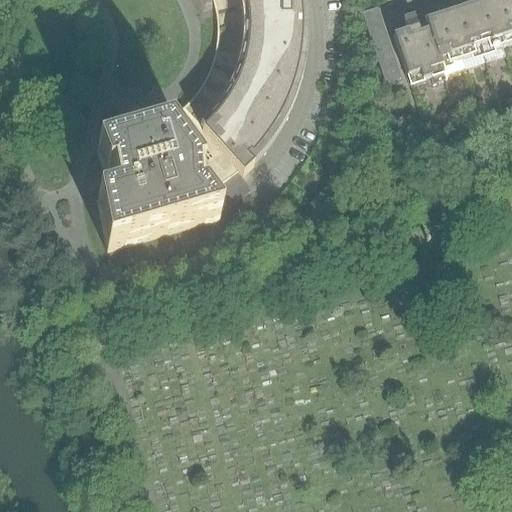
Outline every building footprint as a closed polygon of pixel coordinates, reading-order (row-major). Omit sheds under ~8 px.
[(282,111),(285,104),(288,97),(290,90),(293,83),(294,75),(296,68),(297,61),(298,53),(299,45),(299,38),(299,30),(299,23),(298,15),(297,8),(296,0),(210,0),(212,2),(213,7),(214,11),(215,16),(216,22),(216,27),(216,33),(216,39),(216,44),(215,50),(214,55),(213,61),(211,66),(209,72),(207,77),(205,82),(202,87),(199,92),(196,96),(192,101),(189,105),(185,109),(181,113),(176,117),(172,120),(167,123),(162,126),(134,139),(136,144),(156,138),(203,201),(237,176),(241,180),(247,175),(252,169),(252,168),(249,171),(243,164),(246,161),(248,163),(253,157),(259,150),(263,144),(268,138),(272,131),(276,125),(279,118),(282,111)] [(442,71),(511,47),(511,8),(509,0),(498,0),(490,3),(489,1),(484,2),(485,5),(448,17),(447,14),(443,16),(443,18),(424,25),(428,35),(419,38),(413,20),(402,24),(406,35),(393,40),(409,89),(430,82),(432,89),(447,84),(442,71)] [(363,24),(379,19),(377,11),(376,11),(361,16),(363,24)] [(365,31),(381,26),(379,19),(363,24),(365,31)] [(368,39),(384,33),(381,26),(365,31),(368,39)] [(370,46),(386,41),(384,33),(368,39),(370,46)] [(370,46),(373,53),(389,48),(386,41),(370,46)] [(375,61),(391,55),(389,48),(373,53),(375,61)] [(375,61),(378,68),(393,62),(391,55),(375,61)] [(380,75),(396,70),(393,62),(378,68),(380,75)] [(380,75),(382,82),(398,77),(396,70),(380,75)] [(385,90),(401,84),(398,77),(382,82),(385,90)] [(218,222),(203,201),(156,138),(136,144),(96,156),(113,200),(96,205),(106,255),(218,222)]
